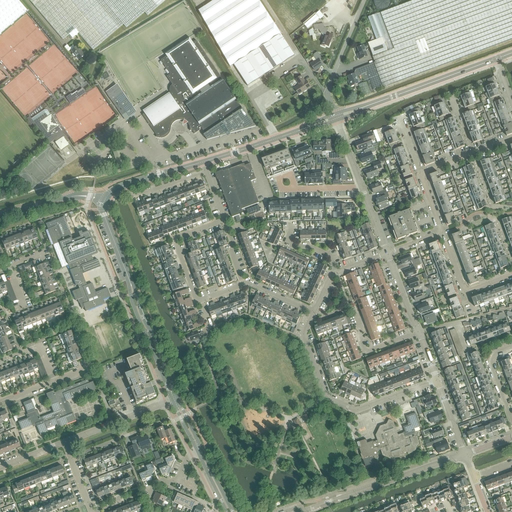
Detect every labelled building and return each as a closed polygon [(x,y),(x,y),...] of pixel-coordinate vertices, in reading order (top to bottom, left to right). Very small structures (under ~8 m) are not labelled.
[(0,0),(0,32),(26,10),(17,0),(0,0)] [(28,0),(62,40),(69,35),(71,38),(77,33),(92,50),(123,24),(125,28),(144,12),(147,16),(164,0),(28,0)] [(259,0),(214,0),(212,2),(199,10),(231,67),(234,64),(248,86),(295,55),(281,34),(259,0)] [(375,62),(384,86),(384,87),(477,53),(511,40),(511,0),(415,0),(381,13),(393,49),(373,57),(375,62)] [(319,11),(315,14),(319,19),(320,20),(324,17),(319,11)] [(369,47),(373,57),(393,49),(381,13),(368,18),(376,40),(368,43),(368,44),(369,47)] [(315,14),(303,24),(307,29),(319,19),(315,14)] [(318,30),(320,32),(324,37),(322,44),(322,46),(324,47),(325,46),(328,47),(333,36),(327,33),(328,31),(326,28),(325,28),(324,27),(323,24),(313,26),(314,30),(318,30)] [(145,113),(142,115),(143,115),(157,136),(156,137),(158,138),(159,138),(161,138),(164,138),(167,136),(169,134),(170,133),(171,130),(171,127),(172,124),(174,122),(177,121),(179,120),(182,120),(184,121),(187,123),(189,125),(190,127),(190,131),(192,131),(194,134),(200,130),(199,129),(201,128),(209,140),(208,140),(207,140),(220,137),(220,138),(222,137),(226,134),(229,132),(230,134),(255,127),(254,127),(205,54),(196,40),(193,43),(191,40),(190,38),(165,54),(167,56),(161,60),(170,74),(168,76),(167,77),(172,85),(171,86),(170,87),(170,90),(170,92),(171,93),(144,111),(143,111),(145,113)] [(364,49),(369,47),(368,44),(363,46),(362,46),(361,44),(357,45),(358,47),(358,48),(360,55),(358,55),(359,60),(367,57),(364,49)] [(78,60),(83,55),(76,46),(70,51),(78,60)] [(310,64),(315,71),(315,72),(316,72),(317,72),(318,71),(319,71),(318,70),(318,69),(323,65),(319,60),(322,59),(317,52),(312,55),(316,61),(310,64)] [(373,90),(384,86),(375,62),(356,70),(354,73),(354,74),(356,78),(362,75),(364,81),(366,80),(369,79),(373,90)] [(358,84),(356,78),(354,74),(348,76),(349,80),(348,81),(350,87),(358,84)] [(81,85),(84,82),(77,75),(74,78),(81,85)] [(299,85),(294,88),(299,95),(311,87),(306,81),(305,81),(301,76),(296,80),(299,85)] [(366,82),(359,85),(363,97),(371,94),(366,82)] [(486,87),(488,93),(497,90),(495,84),(493,84),(492,82),(485,84),(486,87)] [(116,86),(106,93),(124,119),(134,112),(116,86)] [(65,98),(70,104),(85,93),(82,89),(77,92),(76,91),(71,95),(71,94),(65,98)] [(461,96),(463,102),(472,99),(475,98),(472,90),(469,91),(468,90),(462,93),(463,95),(461,96)] [(500,95),(497,90),(488,93),(485,94),(485,95),(486,96),(487,98),(488,98),(489,99),(491,104),(492,104),(499,101),(498,99),(492,101),(491,99),(497,96),(500,95)] [(474,105),(472,99),(463,102),(465,108),(467,107),(468,110),(475,108),(474,105)] [(492,104),(494,109),(505,105),(503,100),(499,101),(492,104)] [(436,112),(446,109),(444,103),(441,104),(440,101),(434,103),(435,106),(434,106),(434,107),(431,108),(433,113),(436,112)] [(494,109),(496,114),(498,113),(506,110),(505,105),(494,109)] [(409,115),(411,121),(421,118),(419,112),(421,112),(420,108),(410,112),(411,115),(409,115)] [(448,115),(446,109),(436,112),(438,118),(439,118),(440,121),(447,118),(446,115),(448,115)] [(462,114),(464,119),(476,115),(474,110),(471,111),(462,114)] [(497,118),(500,117),(508,114),(506,110),(498,113),(496,114),(497,118)] [(55,143),(60,151),(63,149),(64,150),(66,148),(65,147),(68,145),(67,145),(69,144),(58,128),(59,127),(48,112),(33,123),(38,130),(40,133),(48,145),(55,141),(56,143),(55,143)] [(464,119),(466,124),(477,120),(476,115),(464,119)] [(443,121),(445,126),(456,122),(454,117),(445,121),(443,121)] [(423,124),(421,118),(411,121),(413,127),(416,126),(417,129),(424,127),(422,124),(423,124)] [(499,123),(501,128),(511,124),(511,123),(510,119),(501,122),(499,123)] [(466,124),(468,129),(478,125),(479,125),(477,120),(466,124)] [(445,126),(447,131),(457,127),(456,122),(445,126)] [(511,124),(501,128),(503,133),(505,132),(506,134),(507,136),(511,134),(511,124)] [(468,129),(469,134),(480,130),(480,129),(479,126),(478,125),(468,129)] [(447,131),(449,136),(453,134),(459,132),(457,127),(447,131)] [(385,134),(387,140),(397,137),(396,134),(394,130),(392,131),(391,128),(384,130),(385,133),(385,134)] [(414,134),(416,138),(425,134),(426,134),(425,129),(422,130),(414,133),(414,134)] [(470,134),(471,138),(482,134),(480,130),(469,134),(470,134)] [(449,136),(450,141),(461,137),(460,134),(459,132),(453,134),(449,136)] [(363,141),(355,143),(358,151),(367,147),(368,150),(373,148),(372,145),(373,145),(371,141),(374,140),(372,134),(368,135),(362,137),(363,141)] [(416,138),(417,142),(428,138),(427,134),(426,134),(425,134),(416,138)] [(484,139),(482,134),(471,138),(473,143),(482,140),(484,139)] [(399,142),(397,137),(387,140),(390,147),(391,150),(398,148),(396,143),(399,142)] [(452,146),(452,145),(463,142),(461,137),(450,141),(452,146)] [(417,142),(419,147),(430,143),(428,138),(417,142)] [(314,146),(310,146),(312,151),(313,151),(314,151),(322,151),(322,152),(326,152),(326,153),(331,153),(331,150),(331,141),(322,141),(322,142),(314,142),(314,146)] [(465,146),(463,142),(452,145),(454,150),(456,150),(457,149),(464,147),(465,146)] [(419,147),(421,152),(432,148),(430,143),(419,147)] [(308,147),(300,149),(304,158),(303,157),(313,153),(310,148),(309,149),(308,147)] [(367,153),(360,156),(363,164),(367,162),(367,163),(374,160),(372,153),(376,152),(374,147),(373,148),(368,150),(366,150),(367,153)] [(421,152),(423,157),(433,153),(432,148),(421,152)] [(294,156),(292,157),(294,160),(295,164),(297,163),(296,160),(304,158),(300,149),(293,152),(294,156)] [(288,150),(277,154),(281,165),(292,161),(288,150)] [(124,166),(122,158),(120,151),(113,152),(115,160),(117,168),(124,166)] [(435,157),(433,153),(423,157),(424,160),(422,160),(423,162),(424,163),(425,163),(426,166),(435,163),(433,158),(435,157)] [(277,154),(266,158),(270,167),(270,169),(281,165),(277,154)] [(480,162),(482,167),(493,163),(491,158),(488,159),(480,162)] [(378,175),(377,171),(377,170),(382,168),(380,162),(373,164),(374,168),(365,171),(368,178),(369,178),(369,179),(372,178),(372,177),(378,175)] [(482,167),(484,172),(495,168),(493,163),(482,167)] [(242,212),(241,209),(257,204),(259,203),(251,181),(256,179),(250,164),(234,170),(233,168),(216,174),(232,217),(243,213),(242,212)] [(338,165),(331,166),(332,169),(333,169),(333,175),(347,175),(347,171),(346,171),(346,169),(338,169),(338,165)] [(412,170),(412,169),(411,168),(410,168),(409,166),(409,165),(400,168),(401,170),(402,173),(404,178),(412,175),(411,171),(413,171),(412,170)] [(461,169),(463,174),(473,170),(472,165),(463,168),(461,169)] [(484,172),(485,176),(496,172),(495,168),(484,172)] [(463,174),(464,179),(475,175),(473,170),(463,174)] [(323,171),(316,172),(317,184),(323,184),(322,178),(326,178),(326,171),(323,171)] [(432,182),(433,184),(441,181),(438,172),(430,175),(431,178),(429,179),(431,182),(432,182)] [(485,176),(487,181),(495,178),(498,177),(496,172),(485,176)] [(347,175),(333,175),(334,175),(334,181),(333,181),(333,185),(339,184),(339,181),(346,181),(346,179),(347,179),(347,175)] [(466,183),(468,182),(477,179),(475,175),(464,179),(466,183)] [(487,181),(489,185),(497,182),(500,181),(498,177),(495,178),(487,181)] [(408,188),(408,190),(417,187),(416,185),(416,184),(417,184),(417,182),(416,181),(415,181),(414,178),(405,181),(406,185),(407,186),(408,188)] [(195,184),(192,185),(195,194),(200,192),(200,193),(201,193),(196,180),(195,181),(194,182),(195,184)] [(197,180),(196,180),(201,193),(201,192),(205,190),(202,181),(199,182),(198,180),(197,180)] [(489,185),(490,190),(501,186),(500,181),(497,182),(489,185)] [(380,183),(371,186),(374,194),(383,190),(380,183)] [(185,187),(182,188),(185,197),(190,196),(190,197),(190,196),(186,184),(185,184),(184,186),(185,187)] [(187,184),(186,184),(190,196),(191,196),(191,195),(195,194),(192,185),(189,186),(188,184),(187,184)] [(469,192),(480,188),(478,184),(470,187),(468,187),(469,192)] [(490,190),(492,194),(503,190),(501,186),(490,190)] [(177,187),(176,188),(180,201),(181,200),(181,199),(185,197),(182,188),(179,190),(178,188),(177,187)] [(175,191),(172,192),(175,201),(176,203),(181,202),(180,201),(176,188),(175,188),(174,189),(175,191)] [(469,192),(471,197),(482,193),(480,188),(469,192)] [(492,194),(494,199),(502,196),(505,195),(503,190),(492,194)] [(165,195),(161,196),(165,205),(169,203),(170,204),(166,191),(165,192),(164,193),(165,195)] [(167,191),(166,191),(170,204),(171,204),(170,203),(175,201),(172,192),(168,193),(168,191),(167,191)] [(376,199),(378,205),(388,201),(387,198),(389,197),(387,192),(381,194),(382,197),(376,199)] [(471,197),(473,201),(483,197),(482,193),(471,197)] [(155,198),(151,199),(154,207),(154,209),(159,207),(160,208),(156,195),(154,196),(154,197),(155,198)] [(157,195),(156,195),(160,208),(161,207),(160,207),(165,205),(161,196),(158,197),(158,195),(157,195)] [(504,201),(502,196),(494,199),(495,204),(504,201)] [(143,200),(140,201),(144,211),(148,209),(149,210),(144,197),(143,198),(143,199),(143,200)] [(146,197),(144,197),(149,210),(150,210),(149,208),(154,207),(151,199),(151,198),(147,199),(147,197),(146,197)] [(473,201),(474,206),(485,202),(483,197),(473,201)] [(143,211),(144,211),(140,201),(138,202),(137,203),(137,201),(136,200),(134,201),(139,214),(139,215),(140,215),(145,214),(143,211)] [(388,202),(388,201),(378,205),(379,206),(378,206),(380,210),(390,207),(388,202),(387,202),(388,202)] [(487,207),(485,202),(474,206),(476,211),(479,210),(487,207)] [(257,204),(241,209),(242,212),(247,210),(249,216),(255,214),(257,221),(265,218),(262,210),(261,211),(259,206),(258,206),(257,204)] [(337,218),(347,218),(347,211),(354,211),(354,205),(337,205),(337,214),(335,214),(335,218),(337,218)] [(195,211),(192,212),(196,223),(201,221),(198,213),(197,210),(195,211)] [(393,226),(394,231),(393,232),(396,239),(397,239),(398,240),(406,237),(406,238),(409,237),(409,236),(417,233),(417,231),(418,231),(415,224),(414,224),(412,219),(414,218),(411,211),(410,212),(409,210),(401,213),(400,213),(398,214),(389,218),(390,219),(389,219),(391,227),(393,226)] [(457,222),(453,213),(444,216),(446,219),(444,219),(446,223),(447,222),(448,225),(457,222)] [(185,215),(183,215),(187,226),(191,224),(192,224),(189,216),(188,216),(186,217),(185,215)] [(511,216),(502,221),(503,226),(511,222),(511,216)] [(46,224),(48,229),(55,227),(61,242),(69,239),(69,240),(71,239),(71,238),(72,238),(64,217),(46,224)] [(175,218),(173,219),(177,230),(182,228),(179,220),(176,221),(175,218)] [(166,222),(164,222),(168,233),(172,231),(173,231),(170,223),(169,223),(167,224),(166,222)] [(511,222),(503,226),(505,230),(511,227),(511,222)] [(361,226),(362,231),(371,228),(369,223),(361,226)] [(483,228),(484,233),(495,229),(493,224),(485,227),(483,228)] [(27,227),(28,230),(32,240),(33,241),(34,241),(33,239),(37,238),(33,228),(31,229),(30,226),(27,227)] [(157,227),(155,228),(159,238),(164,237),(163,235),(161,229),(160,227),(160,226),(157,227)] [(273,226),(271,232),(281,236),(283,231),(273,226)] [(22,228),(24,232),(28,242),(28,243),(29,243),(29,241),(32,240),(28,230),(27,231),(25,227),(22,228)] [(55,227),(48,229),(50,236),(54,245),(53,245),(56,252),(56,253),(61,268),(64,267),(65,266),(68,265),(70,270),(76,285),(77,285),(78,287),(79,289),(72,292),(75,301),(78,300),(81,309),(84,308),(86,312),(88,311),(102,305),(104,304),(103,300),(106,298),(110,297),(107,288),(95,293),(91,284),(86,286),(81,272),(82,272),(83,274),(85,273),(101,267),(98,260),(98,259),(93,261),(91,256),(97,254),(89,231),(82,234),(81,232),(78,233),(80,237),(72,240),(71,239),(69,240),(69,239),(61,242),(55,227)] [(18,230),(19,234),(23,243),(24,245),(25,245),(24,243),(28,242),(24,232),(22,233),(20,229),(18,230)] [(486,237),(497,233),(495,229),(484,233),(486,237)] [(154,240),(151,232),(150,230),(147,231),(145,231),(149,242),(154,240)] [(13,232),(15,236),(19,245),(19,247),(20,246),(20,245),(23,243),(19,234),(17,235),(16,231),(13,232)] [(214,234),(216,239),(224,236),(223,231),(214,234)] [(238,235),(240,240),(248,237),(247,234),(250,233),(249,231),(238,235)] [(269,236),(268,237),(279,242),(281,237),(281,236),(271,232),(270,232),(269,236)] [(335,236),(337,241),(348,237),(346,232),(335,236)] [(454,242),(455,245),(464,241),(460,232),(452,235),(453,238),(451,239),(453,242),(454,242)] [(9,234),(10,237),(14,247),(15,249),(16,248),(15,246),(19,245),(15,236),(13,236),(11,233),(9,234)] [(486,237),(488,242),(498,238),(497,233),(486,237)] [(4,236),(6,239),(9,249),(10,250),(11,250),(10,248),(14,247),(10,237),(8,238),(7,235),(4,236)] [(6,250),(9,249),(6,239),(4,240),(2,236),(0,237),(0,238),(5,250),(5,252),(7,252),(6,250)] [(278,242),(279,242),(268,237),(267,239),(270,240),(268,243),(276,247),(278,242)] [(376,243),(374,238),(363,242),(365,247),(376,243)] [(488,242),(489,246),(500,242),(498,238),(488,242)] [(187,244),(189,249),(199,245),(198,243),(196,243),(195,241),(187,244)] [(242,245),(243,249),(252,246),(251,243),(253,242),(252,241),(242,245)] [(338,246),(340,250),(349,247),(351,246),(349,242),(347,242),(338,246)] [(429,245),(432,254),(441,251),(439,248),(441,248),(440,244),(438,245),(437,242),(429,245)] [(489,246),(491,251),(502,247),(500,242),(489,246)] [(378,248),(376,243),(368,246),(370,251),(378,248)] [(155,250),(158,258),(173,252),(172,248),(169,250),(167,245),(155,250)] [(189,249),(190,253),(190,254),(197,251),(199,251),(199,250),(201,249),(199,245),(189,249)] [(493,256),(495,255),(503,251),(502,247),(491,251),(493,256)] [(279,260),(281,261),(285,251),(281,248),(277,256),(280,258),(279,260)] [(245,254),(247,259),(255,256),(258,255),(257,252),(259,251),(258,249),(256,250),(245,254)] [(186,255),(188,260),(199,256),(197,251),(190,254),(190,253),(186,255)] [(284,259),(287,261),(290,253),(286,251),(285,251),(281,261),(283,262),(284,259)] [(430,255),(432,260),(442,256),(441,251),(432,254),(430,255)] [(161,259),(163,263),(173,260),(171,256),(174,255),(173,252),(158,258),(158,260),(161,259)] [(352,257),(350,252),(342,255),(344,260),(352,257)] [(288,264),(290,265),(295,255),(290,253),(287,261),(290,262),(288,264)] [(411,261),(413,264),(420,262),(419,259),(414,260),(413,257),(412,254),(409,255),(409,254),(400,258),(402,265),(411,261)] [(247,259),(249,264),(259,260),(259,258),(258,255),(255,256),(247,259)] [(293,264),(296,265),(299,257),(295,255),(290,265),(292,266),(293,264)] [(188,260),(189,265),(198,262),(201,261),(199,256),(188,260)] [(432,260),(433,265),(444,261),(442,256),(432,260)] [(494,260),(496,265),(507,261),(505,256),(497,259),(494,260)] [(299,270),(304,259),(299,257),(296,265),(299,266),(298,269),(299,270)] [(462,263),(463,267),(472,264),(475,263),(473,258),(470,259),(462,263)] [(309,261),(304,259),(299,270),(301,270),(302,268),(305,269),(309,261)] [(163,263),(165,270),(178,266),(177,262),(174,264),(173,260),(163,263)] [(260,261),(259,260),(249,264),(251,269),(259,266),(258,262),(260,261)] [(36,272),(46,269),(45,266),(49,264),(48,262),(37,267),(35,261),(31,263),(33,268),(32,268),(34,273),(36,272)] [(436,269),(446,265),(444,261),(433,265),(435,269),(436,269)] [(509,266),(507,261),(496,265),(498,270),(500,269),(509,266)] [(220,270),(222,269),(230,266),(229,262),(220,265),(219,265),(220,270)] [(421,265),(420,262),(413,264),(414,267),(404,271),(405,272),(404,272),(405,275),(406,275),(407,277),(416,274),(415,270),(418,270),(417,266),(421,265)] [(315,266),(315,267),(325,272),(327,267),(319,264),(318,267),(315,266)] [(369,267),(371,273),(380,269),(378,264),(369,267)] [(436,269),(437,274),(439,273),(448,270),(446,265),(436,269)] [(165,270),(168,277),(178,274),(176,270),(179,269),(178,266),(165,270)] [(37,274),(38,277),(48,273),(47,271),(51,269),(50,267),(46,269),(36,272),(35,273),(35,274),(37,274)] [(316,270),(315,273),(323,277),(325,272),(315,267),(314,269),(316,270)] [(256,278),(261,280),(265,270),(264,269),(263,272),(260,270),(256,278)] [(371,273),(373,278),(382,274),(380,269),(371,273)] [(261,280),(265,282),(269,275),(266,273),(267,271),(265,270),(261,280)] [(438,279),(449,275),(449,273),(448,270),(439,273),(437,274),(436,274),(437,275),(436,276),(437,278),(438,278),(438,279)] [(222,275),(224,279),(225,279),(234,276),(232,271),(224,274),(222,275)] [(38,278),(40,281),(49,277),(48,275),(52,274),(52,272),(48,273),(38,277),(36,278),(37,279),(38,278)] [(311,275),(310,276),(321,281),(323,277),(315,273),(314,276),(311,275)] [(345,276),(347,281),(357,278),(356,278),(355,273),(345,276)] [(477,277),(475,273),(467,276),(468,279),(466,279),(467,281),(468,283),(469,282),(470,285),(479,282),(477,277)] [(168,277),(171,284),(183,280),(182,276),(179,277),(178,274),(168,277)] [(265,282),(270,285),(275,274),(273,274),(272,276),(269,275),(265,282)] [(270,285),(275,287),(278,279),(275,278),(277,275),(275,274),(270,285)] [(373,278),(375,283),(384,279),(382,274),(373,278)] [(443,283),(451,280),(449,275),(438,279),(440,284),(443,283)] [(41,286),(51,282),(50,280),(54,278),(53,276),(49,277),(40,281),(40,282),(39,283),(40,286),(41,286)] [(225,279),(224,279),(226,284),(227,284),(236,281),(234,276),(225,279)] [(312,279),(311,282),(319,286),(321,281),(310,276),(310,278),(312,279)] [(347,281),(349,286),(358,283),(361,282),(359,277),(357,278),(347,281)] [(275,287),(279,289),(284,279),(282,278),(281,280),(278,279),(275,287)] [(414,288),(414,290),(424,287),(423,284),(420,285),(417,278),(408,281),(411,289),(414,288)] [(279,289),(284,291),(288,283),(285,282),(286,279),(284,279),(279,289)] [(377,288),(379,287),(386,284),(384,279),(375,283),(377,288)] [(184,282),(183,280),(171,284),(173,291),(183,288),(181,284),(184,282)] [(42,287),(43,291),(53,287),(52,284),(56,283),(55,281),(51,282),(41,286),(40,287),(40,288),(42,287)] [(284,291),(289,293),(293,283),(292,282),(291,285),(288,283),(284,291)] [(307,284),(306,286),(317,290),(319,286),(311,282),(309,285),(307,284)] [(295,284),(293,283),(289,293),(293,295),(297,287),(294,286),(295,284)] [(351,291),(351,292),(360,288),(358,283),(349,286),(351,291)] [(379,287),(381,292),(390,289),(388,284),(386,284),(379,287)] [(53,287),(43,291),(42,291),(42,292),(44,292),(45,295),(55,291),(54,289),(58,287),(57,285),(53,287)] [(454,287),(453,285),(445,288),(446,292),(448,297),(456,294),(455,291),(457,290),(456,289),(455,287),(454,287)] [(308,289),(307,291),(315,295),(317,290),(306,286),(305,288),(308,289)] [(426,291),(424,287),(414,290),(415,293),(413,294),(416,301),(425,298),(422,292),(426,291)] [(353,296),(353,297),(362,293),(360,288),(351,292),(353,296)] [(500,288),(495,290),(499,301),(504,299),(503,296),(500,288)] [(173,294),(175,301),(182,298),(181,295),(183,294),(183,295),(188,293),(187,289),(173,294)] [(381,292),(382,297),(392,294),(391,294),(390,289),(381,292)] [(495,290),(490,292),(494,303),(495,303),(499,301),(495,290)] [(303,293),(302,295),(313,300),(315,295),(307,291),(305,295),(303,293)] [(241,295),(238,296),(242,305),(246,304),(246,305),(247,304),(242,292),(241,292),(241,293),(241,295)] [(490,292),(486,293),(489,302),(490,304),(494,303),(490,292)] [(252,305),(257,307),(261,298),(258,296),(259,295),(259,294),(257,293),(256,296),(254,299),(251,305),(252,305)] [(355,302),(357,301),(364,298),(362,293),(353,297),(355,302)] [(382,297),(384,302),(393,299),(392,294),(382,297)] [(231,299),(228,300),(231,309),(236,307),(236,308),(237,308),(232,295),(231,296),(230,297),(231,299)] [(233,295),(232,295),(237,308),(237,309),(243,307),(242,305),(238,296),(235,297),(234,296),(233,295)] [(310,305),(313,300),(302,295),(301,297),(304,298),(302,301),(310,305)] [(479,305),(484,304),(481,295),(476,297),(472,298),(475,307),(479,305)] [(261,310),(267,298),(266,297),(265,298),(264,299),(261,298),(257,307),(261,309),(261,310)] [(359,306),(370,302),(370,301),(368,297),(366,297),(364,298),(357,301),(359,306)] [(449,300),(453,309),(461,306),(460,303),(461,303),(460,300),(459,300),(458,297),(449,300)] [(175,301),(177,307),(192,302),(190,298),(185,300),(185,301),(183,302),(182,298),(175,301)] [(262,309),(267,311),(271,302),(268,301),(269,299),(268,298),(267,298),(261,310),(262,310),(262,309)] [(428,306),(433,304),(430,298),(422,301),(423,305),(418,307),(419,310),(418,310),(418,311),(419,312),(420,312),(420,313),(430,310),(428,306)] [(221,302),(218,304),(221,313),(222,315),(227,313),(227,312),(222,299),(221,299),(220,301),(221,302)] [(223,299),(222,299),(227,312),(227,311),(231,309),(228,300),(225,301),(224,299),(223,299)] [(384,302),(386,307),(395,304),(393,299),(384,302)] [(53,301),(55,305),(55,304),(58,314),(59,316),(60,315),(60,314),(63,312),(59,303),(57,304),(56,300),(53,301)] [(49,302),(50,306),(54,316),(55,317),(56,317),(55,315),(58,314),(55,304),(55,305),(53,305),(51,302),(49,302)] [(177,307),(179,313),(187,311),(186,307),(187,307),(188,308),(193,306),(192,302),(177,307)] [(212,303),(216,315),(217,315),(217,314),(221,313),(218,304),(215,305),(214,303),(213,302),(212,303)] [(271,314),(277,302),(276,302),(275,302),(274,304),(271,302),(267,311),(271,313),(271,314)] [(276,318),(276,316),(281,307),(278,306),(278,304),(278,303),(277,302),(271,314),(271,315),(276,318)] [(361,311),(370,308),(370,307),(371,306),(370,302),(359,306),(361,311)] [(44,304),(46,308),(50,318),(50,319),(51,319),(51,317),(54,316),(50,306),(48,307),(46,303),(44,304)] [(216,316),(216,315),(212,303),(211,303),(210,304),(211,306),(208,307),(211,316),(212,316),(215,315),(216,316)] [(386,307),(388,312),(397,309),(395,304),(386,307)] [(40,306),(41,310),(45,319),(45,321),(47,320),(46,319),(50,318),(46,308),(43,309),(42,305),(40,306)] [(280,319),(281,319),(287,307),(285,306),(284,307),(284,308),(281,307),(276,316),(281,318),(280,319)] [(35,308),(36,312),(37,312),(40,321),(41,323),(42,322),(41,321),(45,319),(41,310),(39,311),(37,307),(35,308)] [(285,322),(286,320),(290,312),(287,310),(288,309),(288,307),(287,307),(281,319),(281,320),(285,322)] [(372,312),(370,308),(361,311),(363,316),(372,313),(372,312)] [(31,310),(32,313),(36,323),(37,326),(41,324),(41,323),(40,321),(37,312),(36,312),(34,312),(33,309),(31,310)] [(388,313),(390,318),(399,314),(397,309),(388,312),(388,313)] [(26,311),(28,315),(31,325),(32,326),(33,326),(32,324),(36,323),(32,313),(30,314),(28,310),(26,311)] [(179,313),(182,319),(196,314),(195,310),(189,312),(190,313),(188,314),(187,311),(179,313)] [(290,323),(291,324),(296,311),(295,311),(294,311),(293,313),(290,312),(286,320),(291,322),(290,323)] [(298,312),(296,311),(291,324),(292,323),(296,325),(300,316),(297,315),(298,313),(298,312)] [(427,324),(437,321),(434,314),(432,311),(421,315),(424,325),(427,324)] [(465,316),(463,311),(454,314),(456,319),(465,316)] [(21,313),(23,317),(27,326),(27,328),(28,328),(28,326),(31,325),(28,315),(25,316),(24,312),(21,313)] [(374,317),(372,313),(363,316),(365,321),(374,318),(374,317)] [(17,315),(18,319),(18,318),(22,328),(23,330),(24,329),(23,328),(27,326),(23,317),(21,318),(19,314),(17,315)] [(183,324),(184,326),(191,323),(190,320),(192,319),(192,320),(198,318),(196,314),(182,319),(182,320),(181,321),(182,325),(183,324)] [(390,318),(392,323),(401,319),(399,314),(390,318)] [(345,315),(339,317),(343,326),(348,324),(348,325),(352,324),(348,316),(348,315),(345,317),(345,315)] [(18,318),(18,319),(16,319),(15,316),(13,317),(18,330),(19,333),(24,331),(23,330),(22,328),(18,318)] [(375,316),(374,317),(374,318),(365,321),(367,326),(376,323),(376,322),(377,322),(375,316)] [(339,317),(334,319),(338,328),(343,326),(339,317)] [(334,319),(329,321),(332,330),(338,328),(334,319)] [(392,323),(394,328),(403,324),(401,319),(392,323)] [(329,321),(324,322),(327,332),(332,330),(329,321)] [(504,324),(502,325),(504,333),(510,331),(507,323),(506,321),(503,322),(504,324)] [(324,322),(319,324),(322,333),(327,332),(324,322)] [(193,326),(191,323),(184,326),(186,332),(201,326),(199,323),(194,325),(193,326)] [(369,331),(378,328),(377,327),(376,323),(367,326),(369,331)] [(317,335),(322,333),(319,324),(314,326),(317,335)] [(405,330),(403,324),(394,328),(396,333),(405,330)] [(502,325),(496,327),(499,335),(504,333),(502,325)] [(492,326),(490,327),(490,329),(493,337),(499,335),(496,327),(493,328),(492,326)] [(484,329),(485,331),(487,339),(493,337),(490,329),(490,327),(484,329)] [(370,336),(371,336),(380,333),(379,333),(378,328),(369,331),(370,336)] [(73,336),(72,333),(75,332),(74,330),(61,335),(59,336),(60,341),(61,340),(63,339),(73,336)] [(201,341),(205,333),(201,331),(199,336),(197,331),(187,334),(190,342),(198,338),(198,340),(201,341)] [(430,334),(432,340),(440,337),(442,336),(440,331),(438,331),(430,334)] [(479,332),(479,333),(482,341),(487,339),(485,331),(481,333),(481,331),(479,332)] [(342,336),(344,342),(354,338),(352,333),(342,336)] [(381,338),(380,333),(371,336),(372,342),(381,338)] [(479,333),(473,335),(476,343),(482,341),(479,333)] [(76,334),(73,336),(63,339),(61,340),(62,345),(63,345),(65,344),(74,340),(74,338),(77,337),(76,334)] [(471,345),(476,343),(473,335),(473,334),(467,336),(468,337),(471,345)] [(432,340),(435,346),(442,343),(440,337),(432,340)] [(344,348),(346,347),(355,343),(354,338),(344,342),(342,343),(344,348)] [(65,345),(67,349),(76,345),(75,342),(79,341),(78,339),(74,340),(65,344),(63,345),(64,346),(65,345)] [(316,346),(318,351),(330,347),(328,342),(325,343),(316,346)] [(67,350),(69,353),(78,349),(77,347),(81,346),(80,343),(76,345),(67,349),(65,349),(66,350),(67,350)] [(346,347),(348,352),(357,348),(355,343),(346,347)] [(412,343),(407,345),(410,354),(415,352),(412,343)] [(435,346),(437,351),(444,349),(442,343),(435,346)] [(407,345),(402,346),(405,355),(410,354),(407,345)] [(11,350),(10,346),(1,349),(0,349),(0,350),(2,354),(3,353),(11,350)] [(402,346),(397,348),(400,357),(405,355),(402,346)] [(318,351),(320,356),(329,353),(331,352),(330,347),(318,351)] [(78,349),(69,353),(67,354),(67,355),(69,354),(70,358),(80,354),(79,351),(82,350),(82,348),(78,349)] [(348,352),(350,357),(359,353),(357,348),(348,352)] [(397,348),(392,350),(395,359),(400,357),(397,348)] [(437,351),(439,357),(447,354),(444,349),(437,351)] [(392,350),(387,352),(390,361),(395,359),(392,350)] [(80,354),(70,358),(68,359),(69,362),(70,363),(72,362),(74,367),(78,366),(76,360),(81,358),(81,356),(84,354),(83,352),(80,354)] [(387,352),(382,354),(385,363),(390,361),(387,352)] [(470,355),(472,361),(479,358),(477,352),(470,355)] [(320,356),(322,361),(331,358),(329,353),(320,356)] [(361,359),(359,353),(350,357),(352,362),(361,359)] [(133,372),(126,374),(132,389),(133,391),(136,400),(138,399),(139,403),(144,401),(143,399),(152,396),(153,398),(157,396),(153,387),(152,384),(147,385),(146,383),(149,382),(143,368),(142,366),(144,365),(140,354),(129,359),(131,363),(129,364),(132,370),(133,372)] [(382,354),(377,356),(380,365),(381,367),(382,366),(382,367),(386,366),(385,363),(382,354)] [(439,357),(441,363),(449,360),(447,354),(439,357)] [(377,356),(371,358),(375,367),(380,365),(377,356)] [(29,359),(30,361),(33,370),(38,368),(37,367),(36,364),(35,362),(34,359),(32,360),(31,358),(29,359)] [(322,361),(324,366),(333,363),(331,358),(322,361)] [(370,369),(375,367),(371,358),(366,360),(370,369)] [(472,361),(474,366),(481,363),(479,358),(472,361)] [(501,362),(503,368),(511,365),(508,359),(504,361),(501,362)] [(24,361),(25,363),(29,372),(29,373),(29,374),(34,372),(33,370),(30,361),(27,362),(26,360),(24,361)] [(451,365),(449,360),(441,363),(443,368),(451,365)] [(19,363),(20,365),(24,374),(25,375),(29,373),(29,372),(25,363),(22,364),(21,362),(19,363)] [(324,366),(326,371),(335,368),(333,363),(324,366)] [(474,366),(476,372),(483,369),(481,363),(474,366)] [(15,365),(16,367),(19,376),(24,374),(20,365),(18,366),(17,364),(15,365)] [(503,368),(505,374),(511,371),(511,368),(511,365),(503,368)] [(10,367),(11,368),(15,377),(19,376),(16,367),(13,368),(12,366),(10,367)] [(326,371),(328,376),(339,372),(337,367),(335,368),(326,371)] [(453,373),(455,372),(453,367),(451,368),(444,371),(446,376),(453,373)] [(6,368),(6,370),(10,379),(15,377),(11,368),(8,370),(8,368),(6,368)] [(422,369),(416,371),(420,380),(425,378),(422,369)] [(476,372),(478,378),(485,375),(483,369),(476,372)] [(1,370),(2,372),(5,381),(10,379),(6,370),(3,371),(3,370),(1,370)] [(406,372),(406,374),(410,383),(415,382),(411,372),(411,371),(406,372)] [(416,371),(411,372),(415,382),(420,380),(416,371)] [(341,378),(339,372),(328,376),(330,382),(333,381),(334,384),(337,382),(336,380),(339,379),(341,378)] [(457,376),(455,372),(453,373),(446,376),(448,382),(456,379),(455,376),(457,376)] [(406,374),(401,376),(404,384),(405,385),(408,384),(410,383),(406,374)] [(477,384),(480,383),(487,380),(485,375),(478,378),(475,379),(477,384)] [(401,376),(396,378),(399,384),(400,387),(405,385),(404,384),(401,376)] [(396,378),(391,380),(393,384),(395,389),(400,387),(399,384),(396,378)] [(449,384),(450,387),(458,385),(458,384),(456,379),(448,382),(449,384)] [(29,418),(18,422),(21,430),(36,424),(40,435),(48,432),(47,429),(58,424),(59,427),(76,421),(73,413),(69,403),(67,403),(66,401),(96,389),(94,384),(93,382),(89,384),(88,380),(84,381),(84,382),(80,384),(80,383),(76,384),(77,385),(73,386),(72,386),(69,387),(69,388),(66,389),(65,388),(61,390),(62,391),(54,394),(53,391),(46,394),(54,413),(42,417),(40,418),(37,410),(35,411),(31,400),(23,403),(29,418)] [(391,380),(386,382),(387,384),(390,391),(395,389),(393,384),(391,380)] [(479,390),(482,389),(490,386),(489,384),(487,380),(480,383),(480,384),(481,386),(478,387),(479,390)] [(350,384),(346,393),(351,395),(355,386),(356,384),(356,383),(351,381),(351,382),(350,384)] [(344,384),(341,391),(346,393),(350,384),(349,384),(345,382),(344,384)] [(386,382),(381,384),(385,393),(390,391),(387,384),(386,382)] [(355,386),(351,395),(356,398),(360,389),(359,389),(360,386),(361,385),(356,383),(356,384),(355,386)] [(380,384),(376,386),(380,395),(385,393),(381,384),(380,384)] [(450,387),(452,393),(460,390),(458,385),(450,387)] [(360,389),(356,398),(361,400),(362,396),(363,396),(364,394),(365,391),(361,390),(362,387),(360,386),(359,389),(360,389)] [(374,397),(380,395),(376,386),(371,388),(374,397)] [(482,395),(484,394),(492,392),(490,386),(482,389),(483,391),(481,392),(482,395)] [(452,393),(454,399),(462,396),(460,390),(452,393)] [(483,401),(486,400),(494,397),(492,392),(484,394),(485,397),(482,398),(483,401)] [(425,397),(421,399),(423,403),(423,405),(426,404),(427,408),(428,410),(432,408),(431,406),(437,404),(434,397),(431,398),(430,395),(425,397)] [(454,399),(456,404),(464,402),(466,401),(464,395),(462,396),(454,399)] [(486,407),(488,406),(496,403),(494,397),(486,400),(487,403),(485,404),(486,407)] [(456,404),(458,410),(466,407),(464,402),(456,404)] [(498,408),(496,403),(488,406),(489,408),(487,409),(488,412),(498,408)] [(458,410),(461,416),(468,413),(466,407),(458,410)] [(439,420),(442,419),(440,411),(434,414),(433,410),(424,414),(426,419),(429,418),(431,423),(434,422),(434,424),(439,422),(439,420)] [(377,459),(378,458),(379,457),(377,451),(381,450),(382,455),(391,460),(398,458),(402,460),(406,459),(404,454),(407,453),(408,454),(414,452),(419,443),(415,433),(414,429),(420,427),(415,413),(406,416),(408,423),(409,423),(410,425),(403,427),(405,433),(403,433),(398,435),(393,422),(389,420),(387,424),(380,426),(376,436),(377,441),(374,442),(373,441),(367,443),(366,439),(357,442),(365,467),(374,464),(372,457),(374,457),(374,458),(375,459),(376,459),(377,459)] [(470,419),(468,413),(461,416),(463,421),(470,419)] [(500,421),(496,422),(499,430),(504,428),(503,425),(506,424),(503,418),(500,419),(500,421)] [(298,430),(302,428),(298,419),(294,421),(298,430)] [(496,422),(490,424),(493,432),(499,430),(496,422)] [(483,424),(477,426),(479,429),(481,436),(487,434),(484,427),(483,424)] [(490,424),(484,427),(487,434),(493,432),(490,424)] [(477,426),(472,428),(473,431),(476,439),(481,436),(479,429),(477,426)] [(169,444),(175,441),(170,429),(167,431),(166,428),(163,429),(163,427),(157,429),(161,440),(165,439),(166,441),(168,441),(169,444)] [(441,428),(432,431),(431,429),(423,432),(425,436),(432,434),(434,439),(444,435),(441,428)] [(470,441),(476,439),(473,431),(472,428),(469,429),(470,432),(467,433),(470,441)] [(147,447),(151,445),(148,436),(141,439),(139,436),(131,439),(133,444),(134,444),(135,445),(128,448),(133,458),(140,455),(137,448),(140,446),(141,448),(146,446),(147,447)] [(434,441),(425,444),(427,448),(435,445),(438,453),(442,452),(443,453),(445,452),(446,451),(446,450),(449,449),(446,440),(443,441),(442,438),(436,441),(434,441)] [(17,440),(11,442),(14,449),(16,448),(16,449),(20,448),(17,440)] [(4,442),(5,444),(8,451),(11,450),(11,451),(14,450),(14,449),(11,442),(8,443),(7,441),(4,442)] [(5,444),(0,446),(0,447),(2,453),(3,453),(5,452),(5,453),(9,452),(8,451),(5,444)] [(113,449),(116,457),(121,455),(122,455),(125,454),(122,447),(119,448),(118,447),(115,448),(115,447),(112,449),(113,449)] [(107,451),(110,459),(116,457),(113,449),(112,449),(110,450),(107,451)] [(101,453),(101,454),(104,461),(110,459),(107,451),(104,452),(101,453)] [(95,455),(96,456),(99,463),(100,465),(105,463),(104,461),(101,454),(99,455),(99,454),(95,455)] [(90,457),(90,458),(93,465),(99,463),(96,456),(93,457),(93,456),(90,457)] [(168,477),(175,461),(173,456),(166,459),(167,463),(159,467),(160,470),(159,470),(160,470),(160,471),(161,474),(168,477)] [(93,465),(90,458),(88,459),(87,458),(84,459),(88,468),(90,466),(91,469),(94,468),(93,465)] [(142,481),(147,480),(148,481),(151,480),(152,479),(151,477),(154,468),(153,464),(147,466),(148,471),(140,474),(142,481)] [(57,467),(55,468),(58,475),(63,473),(60,465),(57,466),(57,467)] [(52,469),(49,470),(52,478),(58,475),(55,468),(55,467),(52,469)] [(46,472),(43,473),(46,480),(52,478),(49,470),(46,471),(46,472)] [(40,474),(38,475),(40,482),(41,485),(47,482),(46,480),(43,473),(43,472),(40,473),(40,474)] [(35,476),(32,477),(35,484),(40,482),(38,475),(38,474),(34,475),(35,476)] [(501,476),(501,477),(502,477),(504,484),(510,482),(507,475),(505,475),(504,474),(501,476)] [(36,487),(35,484),(32,477),(32,476),(29,478),(27,479),(26,479),(29,487),(30,489),(36,487)] [(134,484),(131,477),(125,479),(128,486),(134,484)] [(495,478),(496,479),(499,486),(504,484),(502,477),(501,477),(499,478),(499,477),(495,478)] [(23,481),(21,481),(20,482),(23,489),(29,487),(26,479),(27,479),(26,478),(23,480),(23,481)] [(122,489),(128,486),(125,479),(119,482),(122,489)] [(490,480),(490,481),(493,488),(499,486),(496,479),(493,480),(493,479),(490,480)] [(113,481),(114,484),(116,491),(122,489),(119,482),(116,483),(115,480),(113,481)] [(456,489),(456,490),(463,488),(464,487),(463,484),(466,483),(465,480),(462,481),(455,484),(454,483),(454,484),(453,484),(453,485),(454,484),(454,485),(454,486),(454,487),(455,488),(455,489),(456,489)] [(18,491),(23,489),(20,482),(21,481),(20,481),(17,482),(18,483),(15,484),(15,485),(12,486),(15,494),(18,492),(18,491)] [(487,490),(493,488),(490,481),(488,482),(487,481),(484,482),(487,490)] [(105,495),(111,493),(108,486),(107,484),(101,486),(102,488),(105,495)] [(114,484),(108,486),(111,493),(116,491),(114,484)] [(443,490),(443,491),(446,499),(447,498),(448,499),(448,498),(449,498),(449,499),(451,498),(451,497),(452,497),(452,498),(452,497),(452,496),(449,488),(448,485),(445,486),(446,489),(443,490)] [(0,488),(0,489),(3,497),(6,496),(7,497),(11,496),(9,493),(8,493),(6,487),(3,488),(3,487),(0,488)] [(99,498),(105,495),(102,488),(96,490),(99,498)] [(465,493),(463,488),(456,490),(455,490),(454,491),(455,491),(455,492),(454,493),(455,494),(456,494),(456,495),(457,497),(458,496),(465,493)] [(64,492),(64,493),(69,504),(75,502),(72,495),(69,496),(67,491),(66,492),(66,490),(64,491),(64,492)] [(443,491),(437,493),(440,501),(440,502),(441,503),(441,502),(441,501),(441,502),(442,502),(444,502),(444,501),(444,500),(444,501),(445,501),(445,500),(446,499),(443,491)] [(437,492),(431,494),(434,502),(434,504),(435,504),(434,503),(435,503),(436,503),(437,503),(438,502),(439,502),(439,501),(440,501),(437,493),(437,492)] [(64,498),(60,499),(63,507),(69,504),(64,493),(62,493),(64,498)] [(167,502),(169,499),(156,493),(155,496),(153,502),(162,506),(165,501),(167,502)] [(175,501),(174,503),(179,505),(183,495),(178,493),(177,495),(176,497),(175,499),(175,501)] [(460,501),(460,502),(467,499),(468,499),(466,493),(465,493),(458,496),(458,498),(458,499),(459,498),(459,499),(458,499),(458,501),(459,501),(460,501)] [(425,496),(425,498),(425,497),(428,504),(430,504),(431,503),(431,504),(432,504),(433,504),(433,503),(434,502),(431,494),(425,496)] [(183,495),(179,505),(183,507),(187,497),(183,495)] [(429,506),(428,504),(425,497),(425,498),(422,499),(421,496),(418,497),(419,500),(420,500),(422,507),(422,508),(423,508),(423,509),(423,508),(424,508),(425,509),(426,508),(426,507),(427,507),(427,506),(429,506)] [(187,497),(183,507),(187,508),(191,499),(187,497)] [(496,503),(497,506),(504,503),(502,498),(494,501),(495,504),(496,503)] [(54,499),(48,502),(52,511),(57,509),(54,502),(55,502),(54,500),(54,499)] [(57,509),(63,507),(60,499),(57,501),(57,500),(54,500),(55,502),(54,502),(57,509)] [(191,499),(187,508),(191,510),(190,511),(194,511),(198,505),(199,503),(191,499)] [(461,507),(461,508),(469,505),(469,506),(470,505),(468,499),(467,499),(460,502),(458,502),(458,503),(459,502),(459,503),(459,504),(459,505),(460,506),(461,506),(460,506),(460,507),(461,507)] [(140,501),(134,503),(137,511),(143,509),(140,501)] [(402,511),(403,511),(411,509),(414,508),(412,501),(409,502),(409,503),(405,504),(404,502),(399,504),(400,506),(400,507),(401,506),(401,507),(400,508),(401,509),(402,510),(402,511)] [(43,506),(45,511),(49,511),(52,511),(48,502),(42,504),(43,506)] [(134,503),(128,505),(130,511),(134,511),(137,511),(134,503)] [(498,509),(499,511),(506,509),(504,503),(497,506),(496,506),(497,509),(498,509)]
